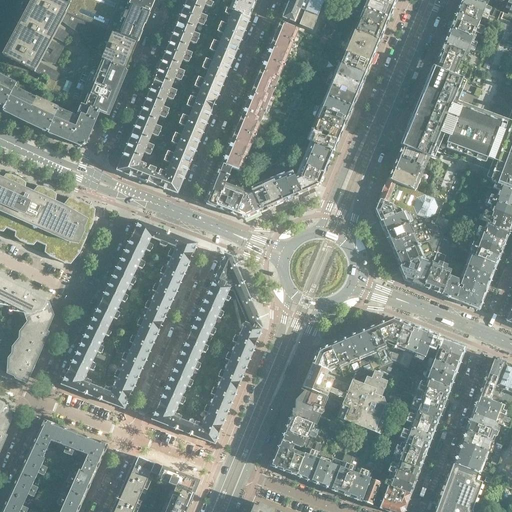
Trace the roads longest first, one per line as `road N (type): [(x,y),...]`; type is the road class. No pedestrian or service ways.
road 1 (tertiary): [(349,247),(357,204),(439,0)]
road 2 (tertiary): [(417,0),(317,233)]
road 3 (residential): [(270,0),(184,214)]
road 4 (residential): [(131,437),(219,228)]
road 5 (tertiary): [(288,290),(224,472)]
road 6 (residential): [(487,334),(421,511)]
road 7 (residential): [(96,175),(167,0)]
road 8 (tertiary): [(246,473),(320,307)]
